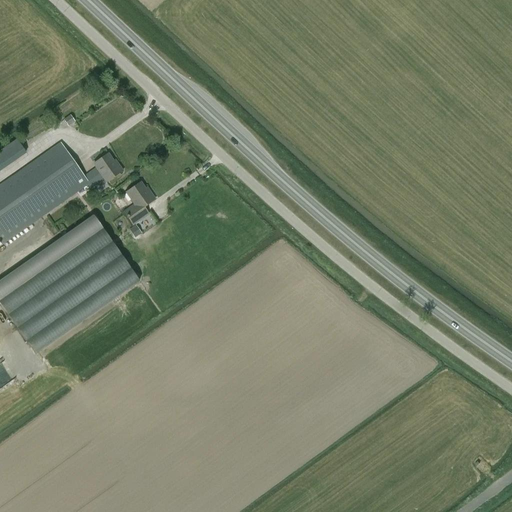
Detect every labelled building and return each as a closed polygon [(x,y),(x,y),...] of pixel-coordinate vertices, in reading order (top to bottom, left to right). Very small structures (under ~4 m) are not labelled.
[(0,171),(30,153),(21,139),(0,152),(0,171)] [(84,176),(60,142),(0,184),(0,243),(2,246),(86,187),(88,190),(104,178),(106,182),(122,171),(116,163),(114,164),(108,154),(94,164),(96,167),(84,176)] [(135,205),(124,213),(133,225),(148,214),(143,208),(154,200),(148,190),(146,191),(140,183),(126,192),(135,205)] [(145,291),(100,226),(101,227),(0,288),(0,318),(28,366),(145,291)] [(0,366),(0,386),(11,382),(4,365),(0,366)]
